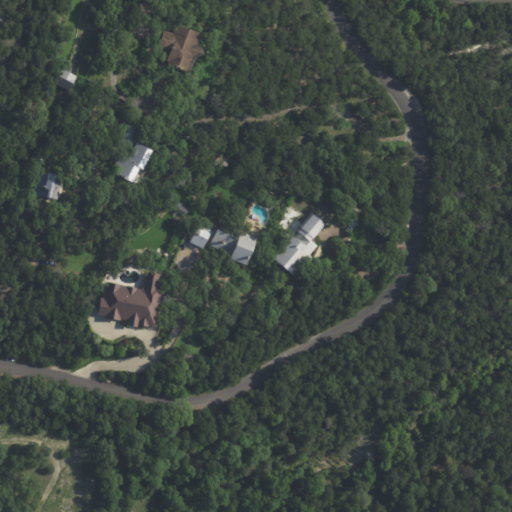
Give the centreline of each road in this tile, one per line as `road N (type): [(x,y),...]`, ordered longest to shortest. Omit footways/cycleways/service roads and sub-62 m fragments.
road 1 (residential): [(0,364),(152,400),(216,397),(381,301),(413,242),(420,142),(405,104),(330,0)]
road 2 (residential): [(75,383),(87,366),(140,358),(164,342),(175,327),(186,250)]
